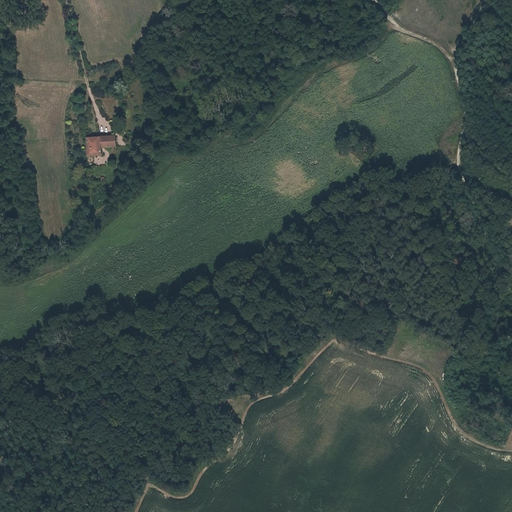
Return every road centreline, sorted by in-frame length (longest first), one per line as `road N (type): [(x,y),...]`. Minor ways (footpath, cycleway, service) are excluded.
road 1 (track): [(103,127),(64,0)]
road 2 (track): [(457,162),(511,269)]
